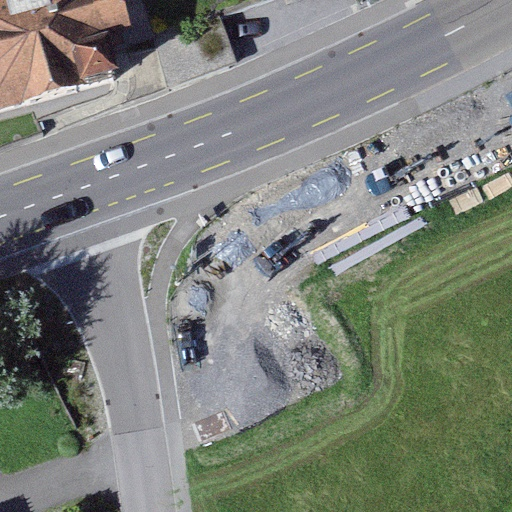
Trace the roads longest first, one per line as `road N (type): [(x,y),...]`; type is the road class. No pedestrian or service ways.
road 1 (primary): [(83,194),(412,57),(510,0)]
road 2 (residential): [(83,194),(123,303),(153,511)]
